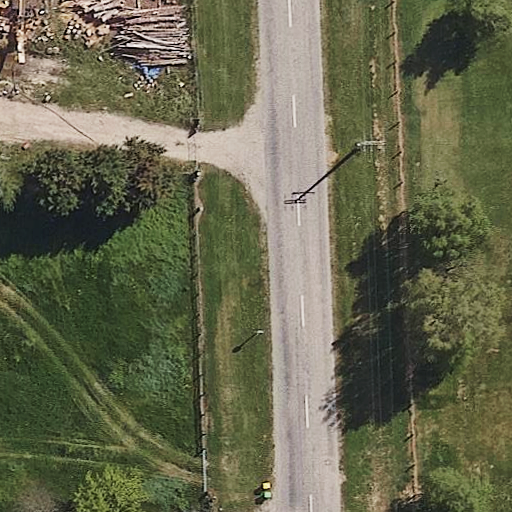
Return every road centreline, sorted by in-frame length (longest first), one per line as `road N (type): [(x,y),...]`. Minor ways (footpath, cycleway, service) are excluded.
road 1 (tertiary): [(311,511),(289,0)]
road 2 (track): [(296,150),(157,139),(0,95)]
